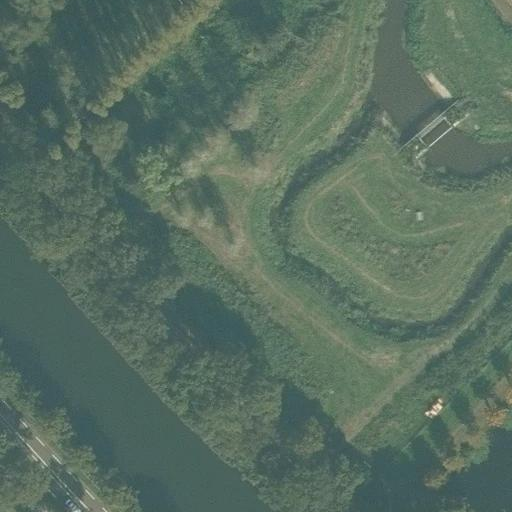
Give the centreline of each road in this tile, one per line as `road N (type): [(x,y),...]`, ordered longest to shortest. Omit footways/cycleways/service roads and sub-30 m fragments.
road 1 (track): [(340,511),(0,145)]
road 2 (primary): [(88,511),(0,416)]
